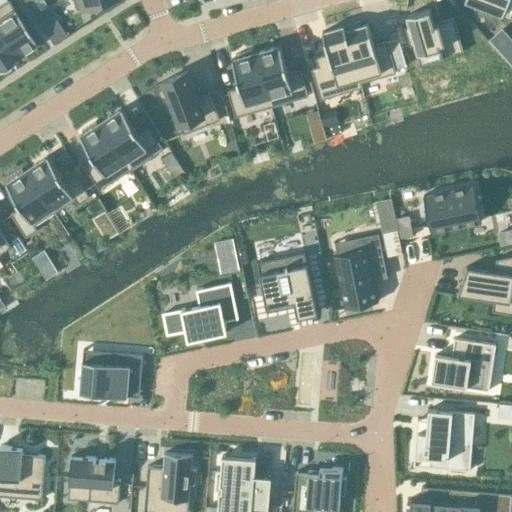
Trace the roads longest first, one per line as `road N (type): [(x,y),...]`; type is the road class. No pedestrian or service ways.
road 1 (residential): [(172,420),(178,370),(192,360),(354,329),(405,331)]
road 2 (residential): [(172,420),(378,437)]
road 3 (residential): [(0,143),(165,43)]
road 4 (residential): [(0,407),(172,420)]
road 5 (residential): [(165,43),(310,0)]
